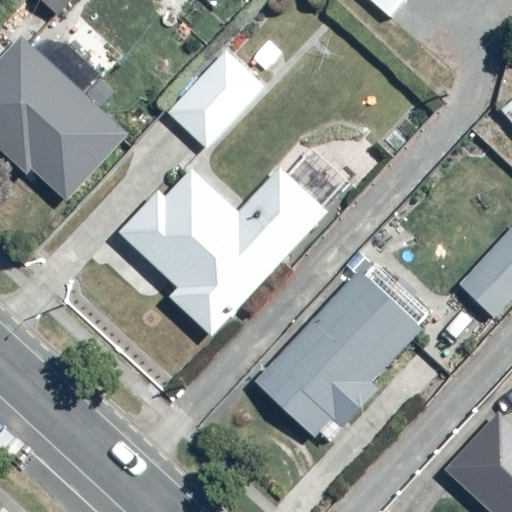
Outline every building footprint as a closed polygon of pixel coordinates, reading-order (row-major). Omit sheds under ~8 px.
[(34,0),(56,21),(77,0),(34,0)] [(364,0),(391,22),(410,0),(364,0)] [(19,38),(0,58),(0,160),(21,180),(29,171),(63,202),(125,134),(19,38)] [(264,85),(223,49),(166,113),(206,149),(264,85)] [(511,103),(503,113),(511,122),(511,103)] [(325,214),(317,207),(339,184),(299,146),(278,169),(248,200),(217,171),(205,184),(189,169),(163,197),(156,191),(116,233),(173,288),(165,297),(207,337),(325,214)] [(511,297),(511,226),(456,287),(492,320),(511,297)] [(379,389),(372,381),(420,330),(415,325),(426,314),(362,253),(347,269),(354,276),(251,383),(321,450),(379,389)] [(511,511),(511,427),(497,413),(443,472),(486,511),(511,511)]
